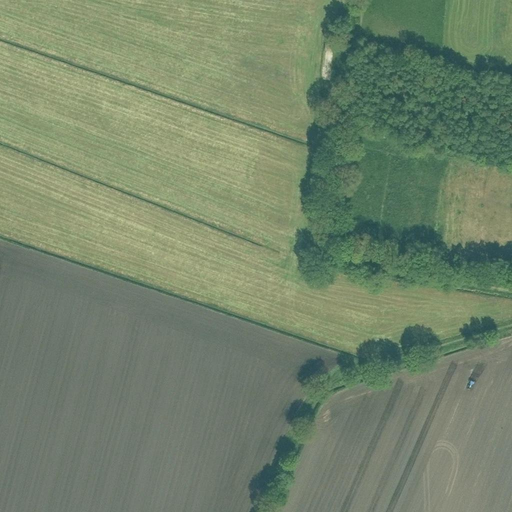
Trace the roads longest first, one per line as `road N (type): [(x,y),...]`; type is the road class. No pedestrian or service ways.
road 1 (track): [(511,288),(331,258),(349,0)]
road 2 (track): [(263,511),(319,388),(511,326)]
